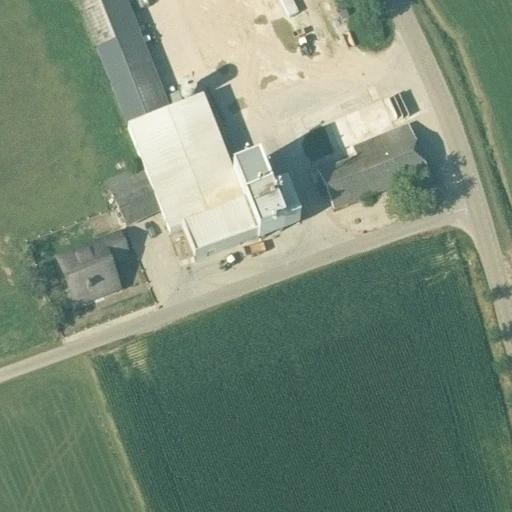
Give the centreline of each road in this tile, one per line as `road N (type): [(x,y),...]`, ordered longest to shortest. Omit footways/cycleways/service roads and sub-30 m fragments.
road 1 (unclassified): [(0,376),(474,205)]
road 2 (tertiary): [(474,205),(436,78),(394,0)]
road 3 (tertiary): [(511,340),(474,205)]
